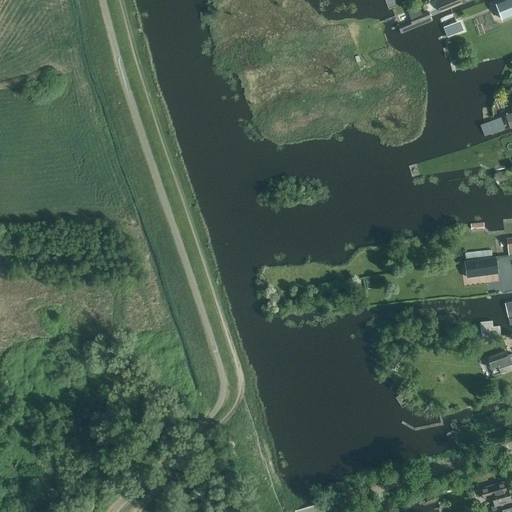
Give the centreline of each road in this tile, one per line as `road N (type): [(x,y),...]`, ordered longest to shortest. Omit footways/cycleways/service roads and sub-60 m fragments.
road 1 (unknown): [(120,0),(242,388),(227,416),(135,511)]
road 2 (residential): [(340,502),(511,446)]
